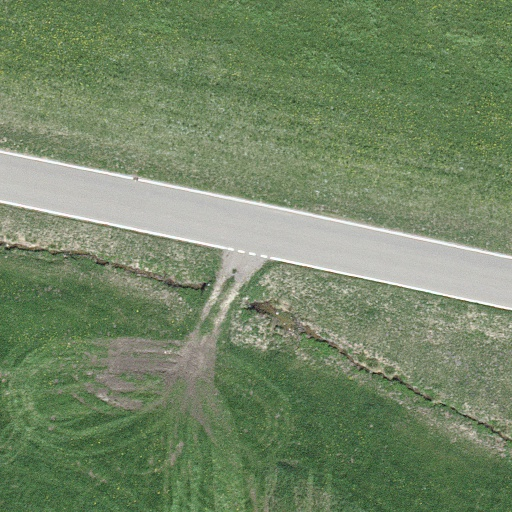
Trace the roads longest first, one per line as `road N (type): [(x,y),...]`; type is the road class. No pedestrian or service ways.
road 1 (tertiary): [(0,175),(511,281)]
road 2 (track): [(256,229),(192,356)]
